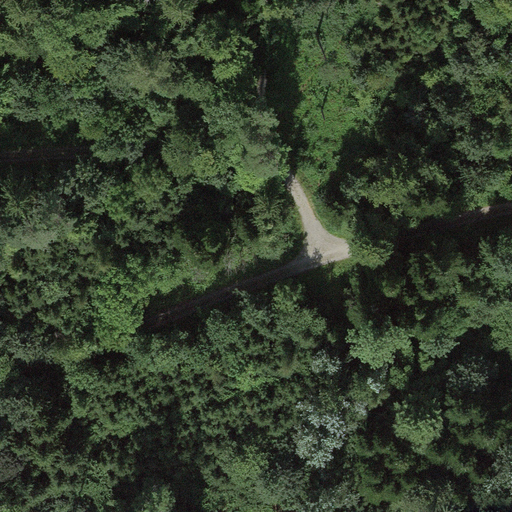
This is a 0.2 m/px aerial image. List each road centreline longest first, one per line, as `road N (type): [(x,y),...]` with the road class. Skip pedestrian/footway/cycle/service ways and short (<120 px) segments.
road 1 (track): [(511,204),(306,263),(0,388)]
road 2 (track): [(340,254),(285,145),(248,133),(0,158)]
